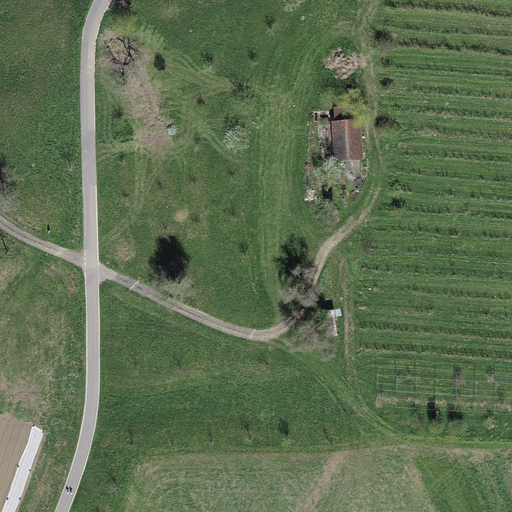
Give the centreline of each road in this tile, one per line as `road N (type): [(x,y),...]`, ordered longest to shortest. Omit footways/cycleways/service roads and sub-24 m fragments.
road 1 (track): [(61,511),(89,433),(87,56),(102,0)]
road 2 (track): [(0,222),(215,323),(272,339)]
